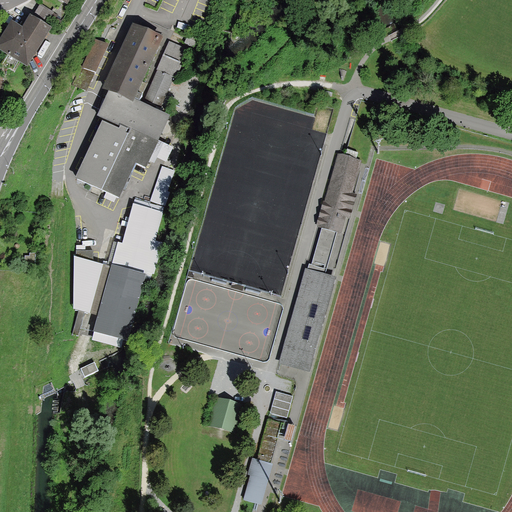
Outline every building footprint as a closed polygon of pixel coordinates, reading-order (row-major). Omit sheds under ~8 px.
[(56,15),(39,5),(34,14),(50,24),(56,15)] [(49,26),(29,15),(23,26),(11,20),(0,39),(0,49),(27,65),(49,26)] [(171,41),(143,105),(136,102),(164,39),(135,26),(109,83),(106,90),(110,92),(105,102),(97,118),(103,121),(76,179),(121,201),(137,167),(147,172),(170,120),(157,112),(174,78),(177,80),(190,50),(171,41)] [(198,38),(189,34),(185,42),(194,46),(198,38)] [(107,44),(95,39),(82,68),(94,73),(107,44)] [(85,90),(92,75),(84,72),(77,86),(85,90)] [(323,206),(317,227),(323,229),(337,233),(341,235),(346,217),(350,218),(357,195),(352,194),(362,162),(338,156),(324,206),(323,206)] [(174,171),(162,167),(151,201),(165,205),(169,193),(167,192),(174,171)] [(98,317),(92,341),(122,350),(124,341),(128,342),(144,286),(149,287),(161,244),(155,242),(165,208),(135,200),(123,245),(118,244),(111,268),(98,317)] [(323,229),(312,265),(327,270),(337,233),(323,229)] [(111,268),(74,258),(74,310),(98,317),(111,268)] [(312,265),(310,265),(308,271),(306,270),(279,365),(310,373),(337,278),(326,275),(327,270),(312,265)] [(95,363),(82,368),(85,377),(99,371),(95,363)] [(292,396),(275,391),(270,413),(286,417),(292,396)] [(213,397),(205,426),(235,434),(243,405),(213,397)] [(281,423),(267,419),(256,459),(252,457),(247,475),(250,475),(243,500),(262,505),(274,463),(270,462),(281,423)]
